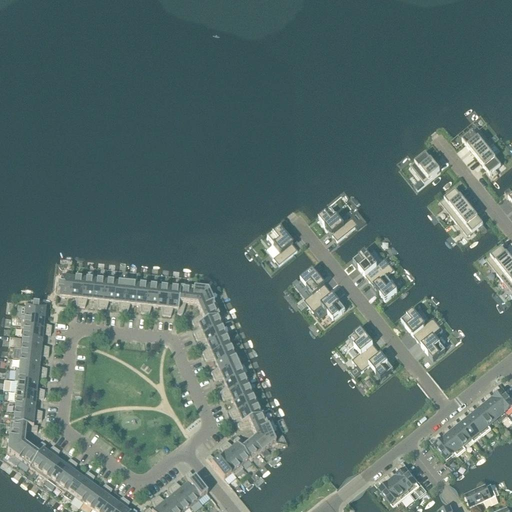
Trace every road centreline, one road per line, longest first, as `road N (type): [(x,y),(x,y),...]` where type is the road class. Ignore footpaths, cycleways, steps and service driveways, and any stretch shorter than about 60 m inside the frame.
road 1 (residential): [(182,449),(210,428),(171,339),(73,330),(62,428),(139,482),(171,458)]
road 2 (residential): [(295,220),(448,410)]
road 3 (residential): [(436,139),(511,232)]
